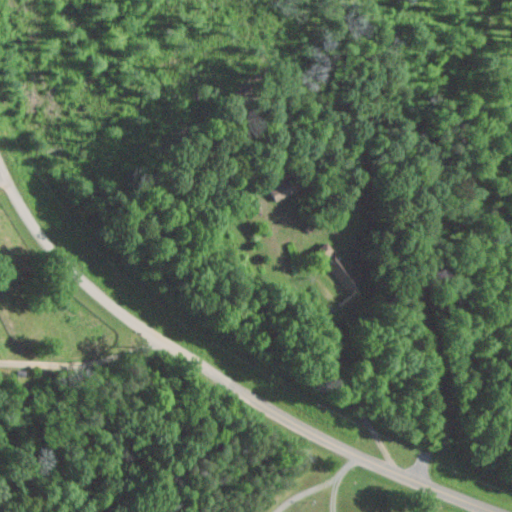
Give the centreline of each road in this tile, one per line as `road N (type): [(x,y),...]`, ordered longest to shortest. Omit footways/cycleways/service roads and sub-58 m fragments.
road 1 (residential): [(0,162),(49,241),(98,293),(160,343),(234,384)]
road 2 (residential): [(234,384),(351,453),(490,511)]
